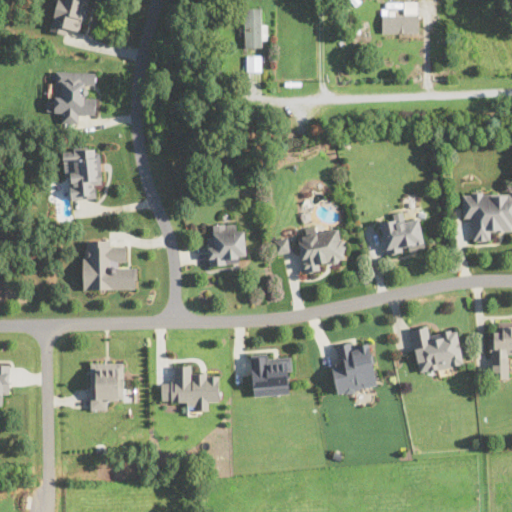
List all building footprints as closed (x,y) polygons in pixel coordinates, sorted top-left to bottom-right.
[(55,0),(49,29),(83,36),(90,0),(55,0)] [(373,10),(373,31),(420,31),(420,0),(390,0),(390,10),(373,10)] [(245,46),(265,46),(265,7),(245,7),(245,46)] [(262,55),(247,55),(248,71),(262,70),(262,55)] [(55,113),(63,113),(62,123),(78,124),(78,114),(96,114),(97,90),(96,90),(97,71),(55,70),(55,113)] [(95,186),(102,185),(100,147),(64,149),(67,199),(96,198),(95,186)] [(491,240),(491,230),(511,229),(511,190),(462,191),(463,219),(472,219),(472,240),(491,240)] [(380,217),(386,254),(426,247),(420,216),(405,219),(404,213),(380,217)] [(236,222),(214,223),(215,233),(207,234),(208,263),(247,261),(245,230),(236,231),(236,222)] [(306,233),(306,235),(297,237),(303,270),(347,263),(340,227),(306,233)] [(137,288),(137,267),(127,267),(127,246),(116,246),(116,239),(83,239),(83,288),(137,288)] [(288,252),(287,239),(275,241),(276,253),(288,252)] [(511,320),(498,320),(498,331),(489,331),(490,378),(511,378),(511,357),(511,356),(511,320)] [(419,372),(464,363),(458,328),(431,334),(429,325),(411,328),(419,372)] [(378,384),(370,343),(359,345),(358,339),(337,343),(340,362),(331,363),(337,392),(378,384)] [(253,394),(293,393),(291,351),(251,353),(253,394)] [(124,399),(124,362),(90,363),(91,409),(109,409),(108,399),(124,399)] [(0,404),(3,404),(3,394),(10,394),(10,363),(0,363),(0,404)] [(219,400),(219,373),(192,373),(193,365),(173,364),(173,381),(162,381),(161,399),(189,399),(188,408),(209,409),(209,399),(219,400)]
